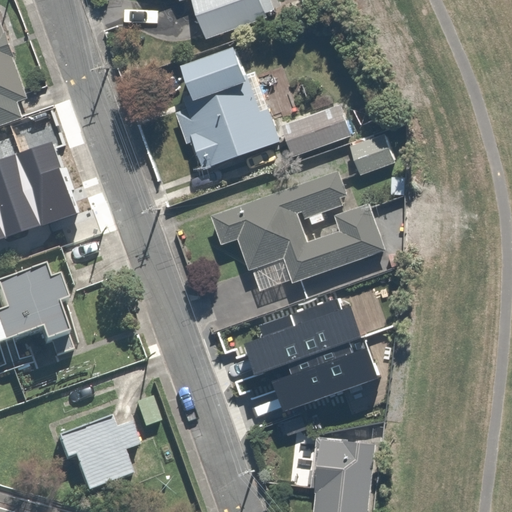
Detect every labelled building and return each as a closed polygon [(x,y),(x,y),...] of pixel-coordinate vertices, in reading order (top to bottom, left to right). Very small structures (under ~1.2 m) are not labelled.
[(185,0),(188,8),(201,4),(214,41),(277,20),(269,0),(185,0)] [(17,101),(30,96),(0,15),(0,119),(21,111),(17,101)] [(253,42),(186,65),(201,108),(184,113),(204,170),(292,140),(296,152),(352,133),(342,103),(288,121),(281,101),(274,104),(253,42)] [(395,128),(352,145),(366,179),(408,161),(395,128)] [(4,133),(0,134),(0,162),(14,158),(4,133)] [(345,170),(217,217),(229,249),(244,244),(263,296),(389,250),(373,206),(329,222),(325,209),(355,198),(345,170)] [(0,314),(0,354),(44,339),(49,352),(75,343),(66,317),(80,312),(66,273),(55,277),(52,269),(3,285),(12,310),(0,314)] [(383,415),(359,329),(358,324),(323,334),(326,345),(311,349),(315,366),(285,374),(295,408),(317,402),(323,424),(357,415),(359,421),(383,415)] [(132,407),(62,434),(73,463),(79,460),(92,495),(141,476),(131,450),(147,444),(132,407)] [(370,511),(381,437),(334,431),(322,511),(370,511)]
